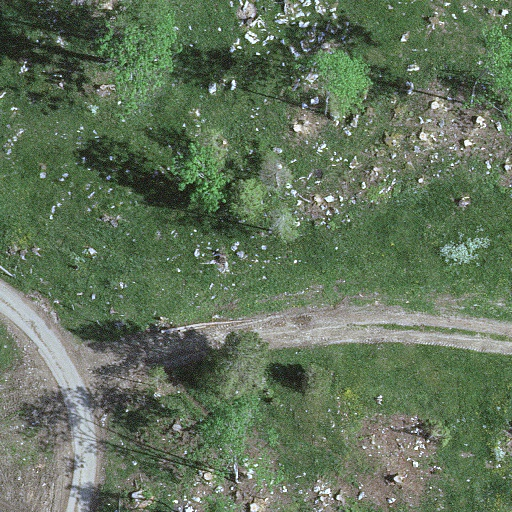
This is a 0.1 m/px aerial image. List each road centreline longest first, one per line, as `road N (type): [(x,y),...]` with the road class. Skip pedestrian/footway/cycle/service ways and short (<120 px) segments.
road 1 (track): [(67,374),(231,335),(511,336)]
road 2 (unclassified): [(0,296),(67,374),(85,452),(77,511)]
